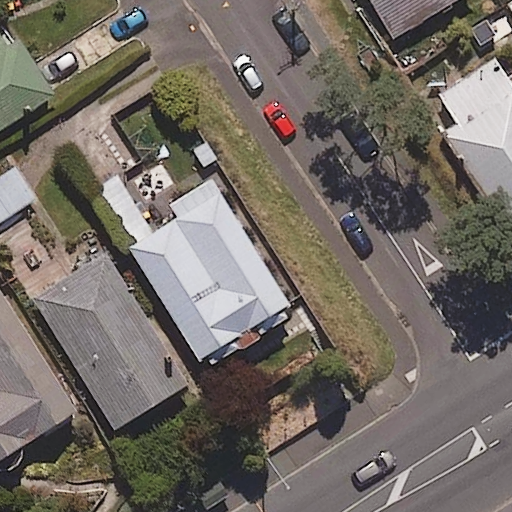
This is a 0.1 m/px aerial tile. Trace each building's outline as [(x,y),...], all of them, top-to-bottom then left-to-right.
[(358,0),(386,45),(460,0),(358,0)] [(0,28),(0,129),(48,99),(0,28)] [(511,215),(511,82),(507,75),(435,122),(500,223),(511,215)] [(167,140),(142,107),(117,127),(141,159),(167,140)] [(0,222),(35,200),(17,173),(0,183),(0,222)] [(99,186),(136,246),(155,234),(118,174),(99,186)] [(155,234),(136,246),(129,250),(201,367),(291,312),(212,182),(168,209),(176,221),(155,234)] [(186,387),(105,255),(33,299),(114,431),(186,387)] [(0,463),(77,414),(0,294),(0,463)]
